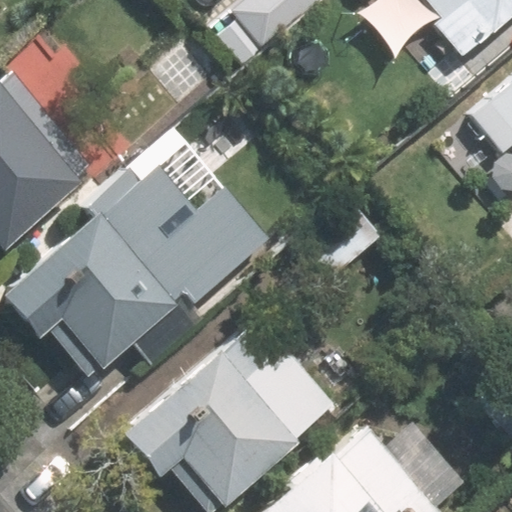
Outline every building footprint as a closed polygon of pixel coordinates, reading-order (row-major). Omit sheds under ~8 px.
[(0,0),(0,29),(20,11),(9,0),(0,0)] [(511,0),(352,0),(361,10),(372,0),(424,0),(437,14),(429,21),(462,59),(511,14),(511,0)] [(0,249),(100,155),(8,57),(0,64),(0,249)] [(511,144),(511,69),(468,108),(505,150),(511,144)] [(145,167),(138,160),(1,288),(92,385),(132,348),(145,362),(271,243),(210,179),(224,166),(187,127),(145,167)] [(268,311),(134,424),(205,508),(339,395),(268,311)] [(439,511),(443,510),(367,421),(261,511),(439,511)]
